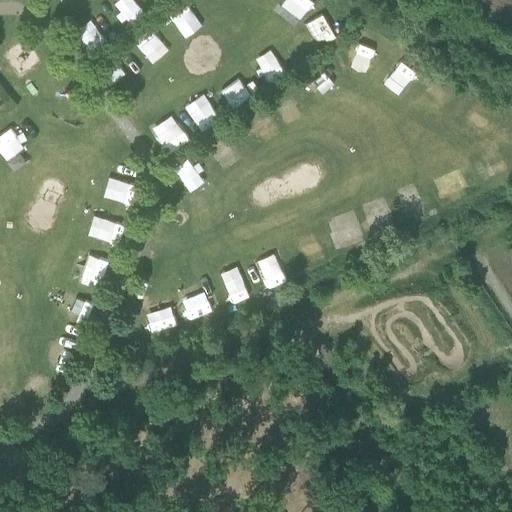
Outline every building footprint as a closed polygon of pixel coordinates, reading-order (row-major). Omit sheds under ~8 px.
[(182,0),(166,13),(185,38),(202,25),(182,0)] [(295,26),(279,35),(291,58),(307,50),(295,26)] [(365,61),(377,62),(380,30),(357,28),(355,55),(366,56),(365,61)] [(149,29),(135,39),(147,54),(160,44),(149,29)] [(195,284),(175,293),(189,322),(208,313),(195,284)] [(144,307),(156,335),(176,326),(164,298),(144,307)] [(17,375),(25,394),(44,385),(36,367),(17,375)]
